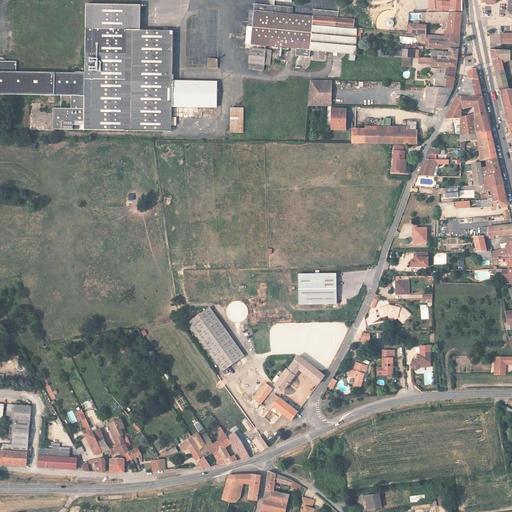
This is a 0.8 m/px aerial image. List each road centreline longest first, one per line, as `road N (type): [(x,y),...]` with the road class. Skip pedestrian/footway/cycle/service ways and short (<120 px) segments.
road 1 (residential): [(322,430),(311,404),(356,325),(463,68)]
road 2 (tertiary): [(511,394),(401,400),(322,430)]
road 3 (tertiary): [(138,485),(0,488)]
road 4 (tertiary): [(262,458),(138,485)]
